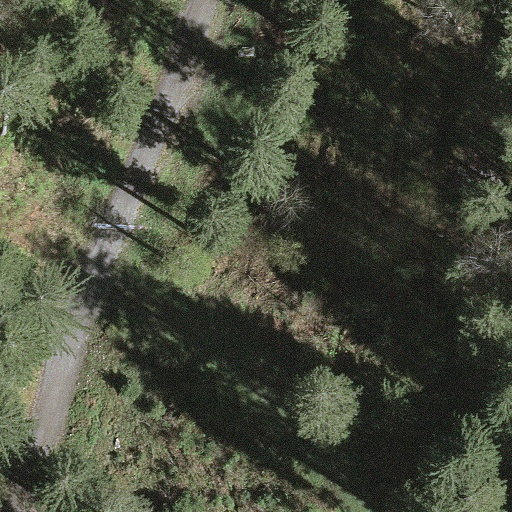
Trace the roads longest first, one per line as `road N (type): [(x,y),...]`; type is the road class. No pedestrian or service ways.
road 1 (track): [(8,511),(93,283),(219,0)]
road 2 (track): [(355,511),(251,369),(155,308),(93,283)]
